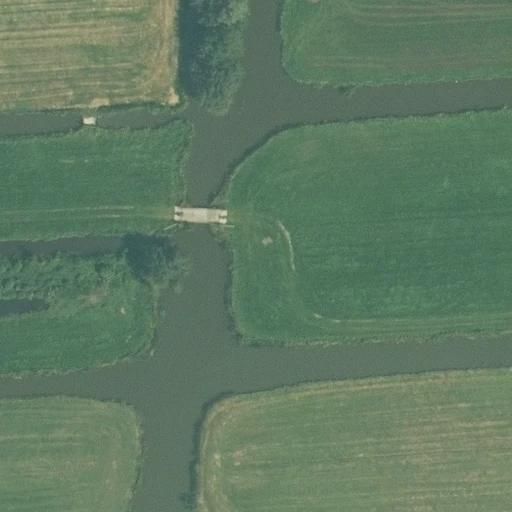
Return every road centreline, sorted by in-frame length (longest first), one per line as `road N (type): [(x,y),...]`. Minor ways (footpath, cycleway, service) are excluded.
road 1 (track): [(228,214),(279,225),(313,325),(511,316)]
road 2 (track): [(87,109),(103,192),(173,213)]
